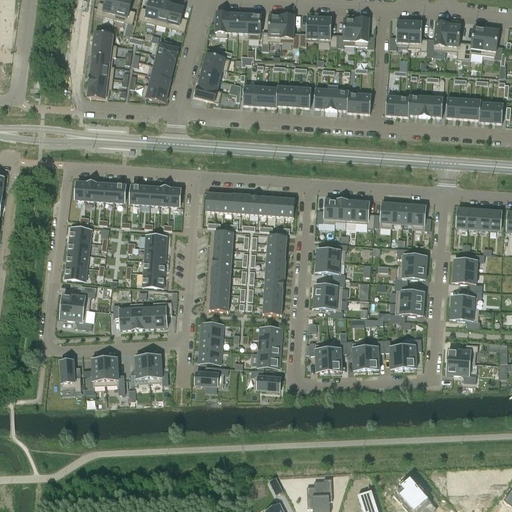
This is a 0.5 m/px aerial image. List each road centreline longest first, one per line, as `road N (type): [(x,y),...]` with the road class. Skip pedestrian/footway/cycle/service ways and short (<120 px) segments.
road 1 (residential): [(443,194),(429,380),(303,387),(294,379),(308,184)]
road 2 (residential): [(66,180),(51,348),(185,344)]
road 3 (tertiary): [(445,165),(175,145)]
road 4 (residential): [(176,114),(76,103),(88,0)]
road 5 (residential): [(176,114),(375,129)]
road 6 (tertiary): [(175,145),(0,132)]
road 7 (residential): [(185,344),(196,176)]
road 8 (residential): [(238,0),(384,6)]
road 9 (residential): [(66,180),(71,168),(196,176)]
road 10 (residential): [(511,139),(375,129)]
road 11 (residential): [(308,184),(443,194)]
road 12 (residential): [(375,129),(384,6)]
